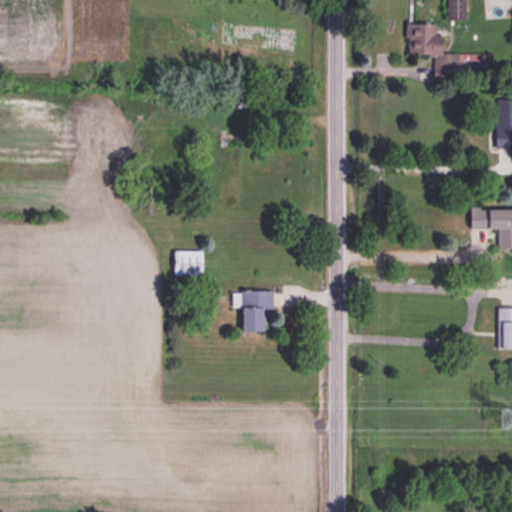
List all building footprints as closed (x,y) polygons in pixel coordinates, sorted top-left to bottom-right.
[(438,55),(439,26),(405,25),(404,56),(433,57),(433,75),(459,76),(459,56),(438,55)] [(494,150),(511,149),(511,100),(494,100),(494,150)] [(511,210),(468,210),(468,230),(496,231),(496,249),(511,249),(511,210)] [(201,253),(172,253),(172,277),(201,277),(201,253)] [(240,332),(265,332),(265,311),(271,311),(271,292),(230,292),(230,309),(240,309),(240,332)] [(511,309),(496,309),(496,351),(511,350),(511,309)]
